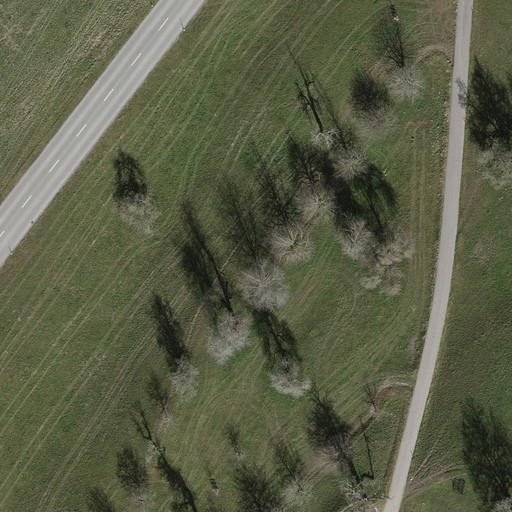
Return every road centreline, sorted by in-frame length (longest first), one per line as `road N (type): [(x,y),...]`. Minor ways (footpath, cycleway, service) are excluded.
road 1 (track): [(387,511),(444,294),(467,0)]
road 2 (tertiary): [(0,245),(189,0)]
